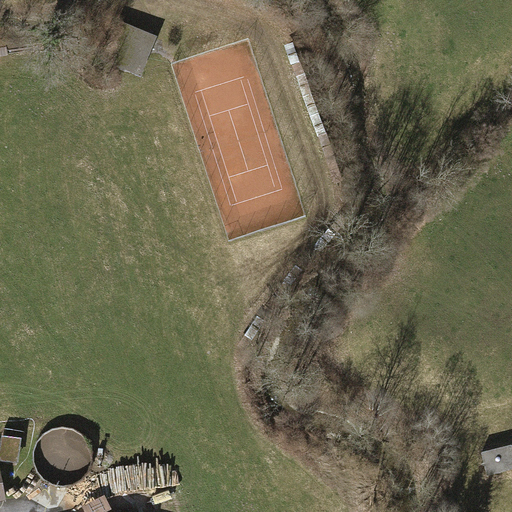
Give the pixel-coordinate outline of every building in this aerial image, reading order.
[(159,42),(119,25),(102,67),(142,84),(159,42)] [(24,439),(3,436),(0,453),(0,459),(20,463),(24,439)] [(511,448),(511,447),(480,453),(485,478),(511,472),(511,448)] [(95,471),(106,474),(113,452),(102,448),(95,471)] [(0,464),(0,502),(10,501),(3,464),(0,464)]
